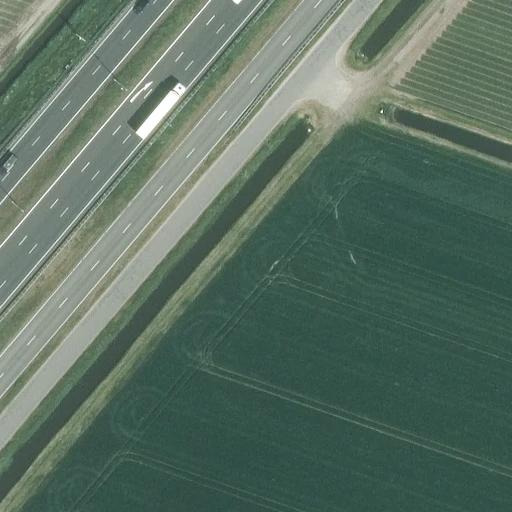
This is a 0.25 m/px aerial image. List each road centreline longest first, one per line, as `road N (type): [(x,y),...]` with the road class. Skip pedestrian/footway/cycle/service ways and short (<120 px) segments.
road 1 (unclassified): [(373,0),(0,433)]
road 2 (trunk): [(0,277),(237,0)]
road 3 (trunk): [(155,0),(0,183)]
